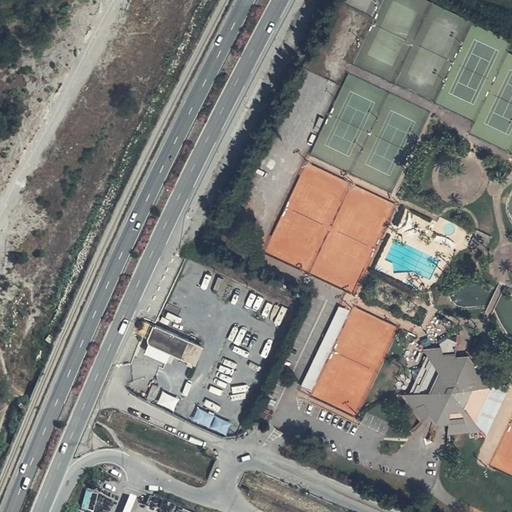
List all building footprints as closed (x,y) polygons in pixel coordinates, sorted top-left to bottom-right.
[(349,0),(349,3),(379,11),(381,0),(349,0)] [(304,385),(315,390),(350,308),(339,303),(304,385)] [(171,352),(183,357),(191,342),(144,321),(138,334),(149,339),(148,342),(149,343),(144,353),(166,362),(171,352)] [(411,393),(420,408),(425,405),(432,402),(436,408),(431,413),(428,416),(427,417),(421,423),(413,431),(414,432),(429,416),(437,409),(442,416),(450,415),(449,425),(447,448),(449,448),(450,435),(450,431),(450,429),(450,427),(451,419),(451,415),(460,415),(464,407),(470,418),(475,426),(477,426),(478,425),(475,422),(464,406),(472,389),(491,388),(500,388),(499,387),(482,362),(479,365),(470,374),(466,366),(456,368),(458,357),(460,334),(458,334),(456,353),(456,362),(448,363),(446,354),(441,334),(440,335),(443,348),(445,354),(430,355),(430,356),(434,363),(437,367),(425,392),(420,392),(411,393)] [(204,347),(195,343),(191,342),(183,357),(188,359),(196,364),(204,347)] [(502,386),(502,385),(485,361),(495,351),(493,350),(482,362),(499,387),(502,386)] [(456,362),(456,353),(446,354),(448,363),(456,362)] [(470,374),(479,365),(472,353),(458,357),(456,368),(466,366),(470,374)] [(437,367),(434,363),(420,392),(425,392),(437,367)] [(475,422),(491,388),(472,389),(464,406),(475,422)] [(411,393),(405,394),(405,395),(403,395),(421,423),(427,417),(420,408),(411,393)] [(432,402),(425,405),(431,413),(436,408),(432,402)] [(451,415),(451,419),(470,418),(464,407),(460,415),(451,415)] [(437,409),(429,416),(436,428),(449,425),(450,415),(442,416),(437,409)] [(481,432),(480,431),(477,426),(475,426),(450,427),(450,429),(450,431),(450,435),(479,432),(481,432)]
